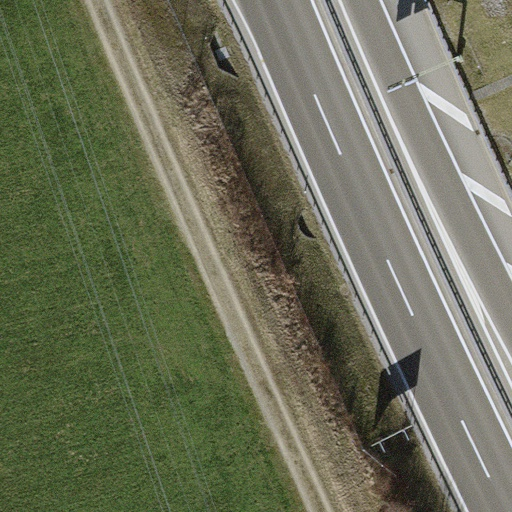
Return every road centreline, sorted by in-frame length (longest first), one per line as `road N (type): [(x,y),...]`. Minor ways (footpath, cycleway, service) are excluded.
road 1 (trunk): [(278,0),(509,511)]
road 2 (track): [(330,511),(106,0)]
road 3 (trunk): [(511,309),(364,0)]
